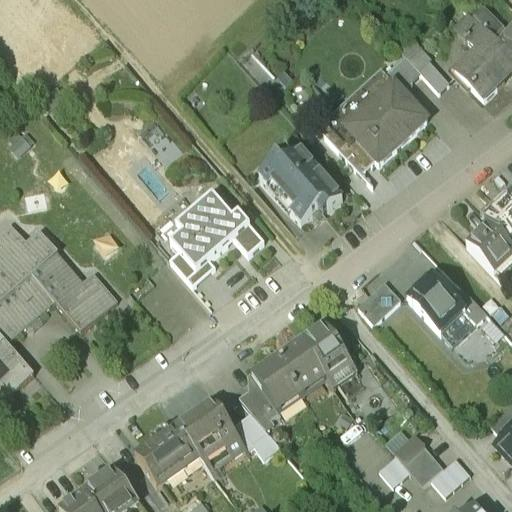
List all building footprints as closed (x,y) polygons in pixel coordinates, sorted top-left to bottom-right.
[(510,42),(479,10),(478,11),(471,4),(463,13),(480,31),(501,52),(510,42)] [(511,63),(501,52),(480,31),(466,45),(477,57),(456,78),(483,107),(511,79),(511,63)] [(511,39),(510,42),(501,52),(511,63),(511,39)] [(403,62),(384,80),(392,89),(393,89),(401,98),(420,80),(418,78),(403,62)] [(448,90),(429,69),(418,78),(420,80),(437,99),(448,90)] [(380,76),(317,135),(361,183),(375,169),(378,172),(427,126),(401,98),(393,89),(392,89),(384,80),(380,76)] [(14,164),(32,147),(23,137),(4,154),(14,164)] [(300,155),(290,163),(286,158),(259,181),(259,182),(300,229),(312,219),(317,224),(327,216),(342,203),(300,155)] [(212,201),(176,233),(182,240),(170,250),(178,259),(196,280),(209,268),(234,247),(248,263),(264,249),(238,219),(232,225),(212,201)] [(511,208),(507,203),(484,224),(489,230),(511,253),(511,251),(511,208)] [(489,230),(467,252),(494,281),(511,263),(511,254),(511,253),(489,230)] [(10,231),(0,239),(0,408),(34,379),(7,348),(54,307),(81,337),(117,305),(93,278),(83,287),(40,238),(26,250),(10,231)] [(196,280),(178,259),(169,267),(192,294),(215,275),(209,268),(196,280)] [(464,319),(431,285),(408,306),(440,341),(464,319)] [(379,286),(352,312),(371,332),(398,306),(379,286)] [(488,329),(472,311),(464,319),(480,336),(488,329)] [(354,377),(323,332),(301,348),(323,379),(332,392),(340,387),(354,377)] [(323,379),(301,348),(276,365),(298,396),(323,379)] [(276,365),(251,382),(259,392),(273,413),(298,396),(276,365)] [(366,369),(354,377),(340,387),(372,425),(394,409),(366,369)] [(259,392),(249,399),(265,419),(273,413),(259,392)] [(265,419),(249,399),(239,406),(256,425),(265,419)] [(212,409),(174,434),(199,466),(204,472),(239,449),(212,409)] [(511,412),(490,433),(501,445),(511,434),(511,412)] [(174,434),(134,461),(156,495),(199,466),(174,434)] [(511,434),(501,445),(495,450),(511,468),(511,434)] [(424,453),(404,472),(421,493),(443,474),(424,453)] [(112,475),(82,497),(92,511),(128,511),(136,506),(112,475)] [(92,511),(82,497),(62,511),(92,511)] [(195,499),(177,511),(196,511),(202,508),(195,499)]
